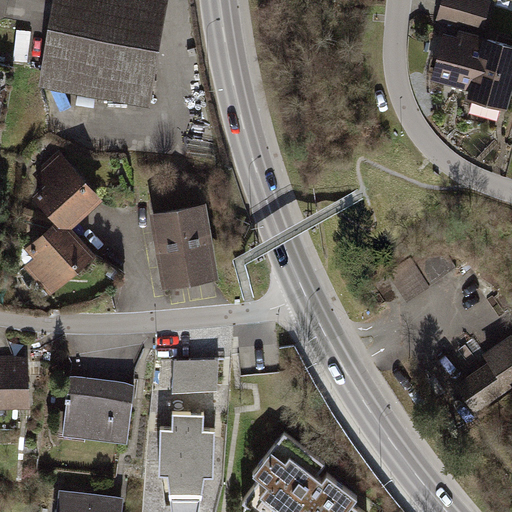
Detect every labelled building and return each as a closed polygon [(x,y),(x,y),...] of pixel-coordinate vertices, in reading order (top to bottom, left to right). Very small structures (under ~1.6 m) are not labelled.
[(57,0),(43,90),(144,107),(161,0),(57,0)] [(445,0),(441,16),(465,23),(471,0),(445,0)] [(445,37),(435,75),(476,86),(473,96),(474,96),(471,109),(473,113),(495,119),(499,116),(502,104),(504,105),(511,76),(511,45),(488,39),(486,47),(445,37)] [(13,66),(0,63),(0,124),(3,125),(13,66)] [(38,182),(27,193),(51,219),(67,225),(98,197),(55,151),(30,174),(38,182)] [(205,204),(156,212),(167,280),(217,272),(205,204)] [(51,219),(21,246),(31,257),(22,265),(46,292),(91,251),(67,225),(51,219)] [(393,273),(409,298),(457,267),(441,242),(393,273)] [(114,291),(126,272),(99,255),(87,274),(114,291)] [(493,363),(461,385),(478,409),(511,387),(505,378),(511,373),(511,337),(487,354),(493,363)] [(220,355),(175,356),(175,388),(220,387),(220,355)] [(26,357),(0,358),(0,408),(30,406),(26,357)] [(135,384),(74,376),(67,431),(129,439),(135,384)] [(173,427),(163,427),(162,471),(168,471),(172,496),(201,497),(205,472),(214,472),(214,428),(204,427),(206,413),(174,411),(173,427)] [(325,461),(287,432),(255,473),(262,478),(246,499),(262,511),(368,511),(354,501),(359,495),(329,472),(325,478),(317,472),(325,461)] [(119,511),(121,497),(63,491),(60,511),(119,511)]
